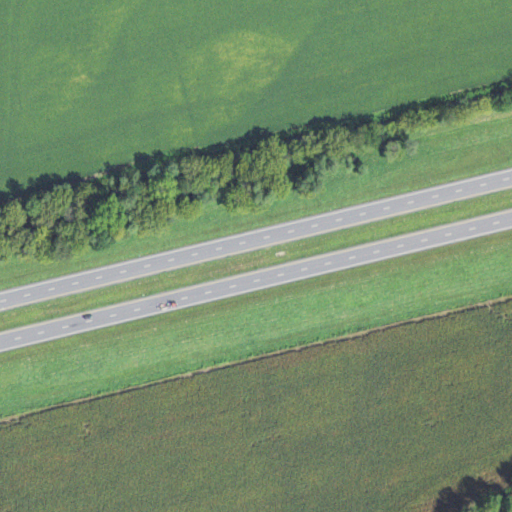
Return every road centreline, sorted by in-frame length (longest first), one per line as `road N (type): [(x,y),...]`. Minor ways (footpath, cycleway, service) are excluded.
road 1 (trunk): [(0,340),(511,215)]
road 2 (trunk): [(511,176),(0,301)]
